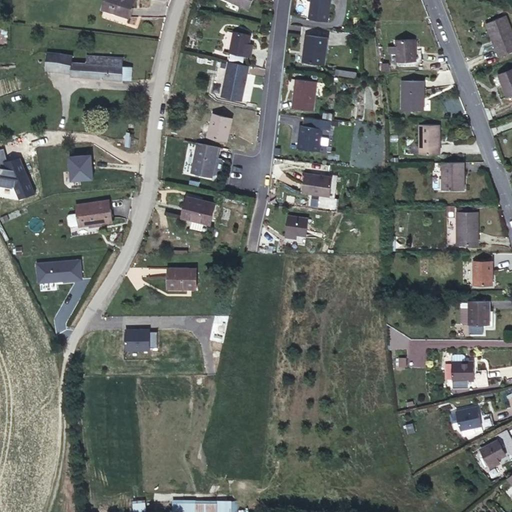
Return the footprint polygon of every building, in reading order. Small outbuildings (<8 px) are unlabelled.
[(106,0),(106,2),(130,12),(135,0),(106,0)] [(329,20),(330,0),(312,0),(311,18),(329,20)] [(511,49),(511,21),(510,15),(488,21),(499,55),(511,49)] [(248,41),(249,33),(235,30),(231,51),(251,55),(253,43),(248,41)] [(325,62),(327,36),(306,33),(304,60),(325,62)] [(415,48),(414,37),(397,38),(396,59),(422,58),(424,47),(415,48)] [(76,69),(77,60),(77,53),(46,51),(45,67),(76,69)] [(92,60),(77,60),(76,69),(77,74),(129,77),(129,65),(120,64),(120,55),(93,54),(92,60)] [(241,101),(248,65),(228,61),(221,96),(241,101)] [(511,93),(511,69),(500,74),(508,95),(511,93)] [(314,109),(316,80),(294,78),(292,107),(314,109)] [(426,106),(425,78),(402,79),(402,107),(426,106)] [(227,139),(231,115),(215,112),(210,136),(227,139)] [(330,126),(331,118),(305,115),(305,122),(302,122),(300,145),(323,147),(325,125),(330,126)] [(421,125),(420,142),(424,143),(423,151),(438,152),(438,125),(421,125)] [(127,134),(125,153),(131,153),(133,134),(127,134)] [(213,176),(219,145),(199,142),(192,171),(213,176)] [(41,185),(32,152),(20,156),(25,177),(18,179),(21,191),(41,185)] [(466,187),(465,159),(443,160),(443,188),(466,187)] [(334,194),(335,176),(304,172),(302,190),(334,194)] [(344,186),(357,187),(358,176),(345,175),(344,186)] [(210,221),(213,202),(185,198),(183,218),(210,221)] [(113,199),(79,200),(80,222),(114,220),(113,199)] [(462,228),(462,240),(480,239),(477,208),(456,209),(457,228),(462,228)] [(69,229),(79,227),(77,215),(68,216),(69,229)] [(309,232),(309,218),(289,216),(286,235),(299,236),(299,231),(309,232)] [(493,281),(490,258),(473,259),(474,283),(493,281)] [(63,262),(33,263),(33,275),(63,275),(63,262)] [(197,286),(198,265),(171,264),(170,285),(197,286)] [(491,320),(487,298),(466,302),(470,324),(491,320)] [(477,366),(477,359),(454,359),(454,377),(477,377),(477,366)] [(487,366),(477,366),(477,377),(479,377),(480,379),(487,379),(487,366)] [(477,427),(475,422),(482,420),(484,419),(483,417),(485,416),(490,418),(493,416),(490,407),(480,411),(477,402),(455,409),(462,426),(463,426),(465,431),(467,432),(476,429),(477,427)] [(416,430),(414,421),(407,422),(409,431),(416,430)] [(498,436),(500,440),(507,453),(511,449),(511,435),(509,430),(498,436)] [(507,453),(500,440),(482,448),(490,464),(498,461),(496,458),(507,453)] [(172,511),(232,511),(233,501),(173,501),(172,511)] [(133,503),(133,511),(146,511),(145,502),(133,503)]
